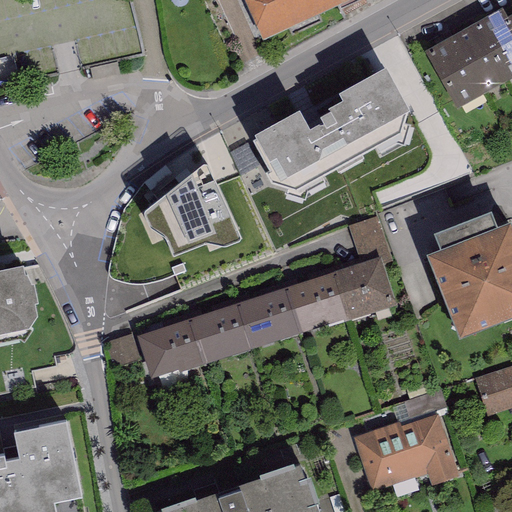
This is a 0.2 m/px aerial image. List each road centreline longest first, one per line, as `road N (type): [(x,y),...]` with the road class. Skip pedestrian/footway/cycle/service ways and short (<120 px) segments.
road 1 (residential): [(120,511),(60,223)]
road 2 (residential): [(162,133),(422,0)]
road 3 (residential): [(60,223),(107,191),(162,133)]
road 4 (residential): [(139,0),(162,133)]
